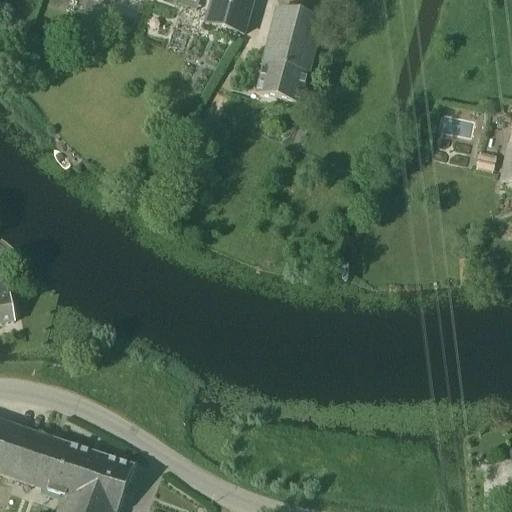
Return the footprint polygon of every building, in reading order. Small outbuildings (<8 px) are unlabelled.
[(210,0),(204,26),(243,38),(252,0),(210,0)] [(298,106),(301,93),(305,80),(321,21),(278,10),(256,95),(298,106)] [(333,50),(337,33),(322,30),(318,47),(333,50)] [(511,125),(501,181),(511,183),(511,125)] [(0,324),(13,323),(5,282),(0,282),(0,324)] [(90,454),(0,423),(0,478),(61,499),(55,511),(100,511),(73,503),(90,454)] [(118,511),(134,468),(91,454),(73,503),(100,511),(118,511)]
